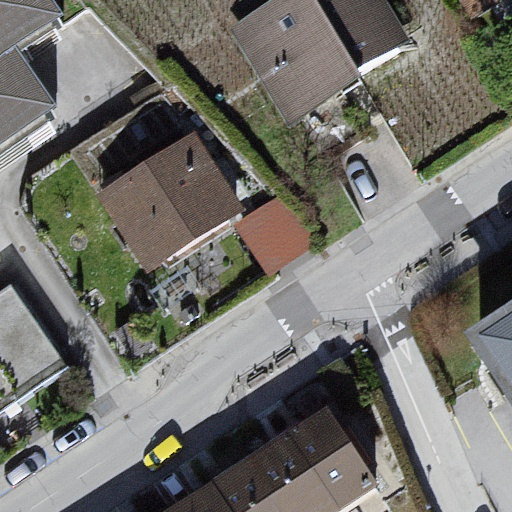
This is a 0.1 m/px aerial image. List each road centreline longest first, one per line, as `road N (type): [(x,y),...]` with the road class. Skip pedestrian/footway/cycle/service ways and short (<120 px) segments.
road 1 (residential): [(356,270),(223,359),(169,412),(24,511)]
road 2 (residential): [(356,270),(458,511)]
road 3 (residential): [(511,172),(356,270)]
